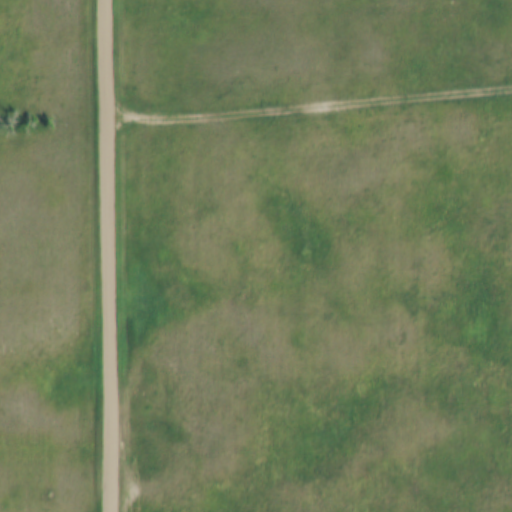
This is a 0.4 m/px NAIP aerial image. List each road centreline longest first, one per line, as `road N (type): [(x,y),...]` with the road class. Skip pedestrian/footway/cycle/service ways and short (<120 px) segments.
road 1 (residential): [(109,511),(107,0)]
road 2 (track): [(109,107),(173,122),(511,88)]
